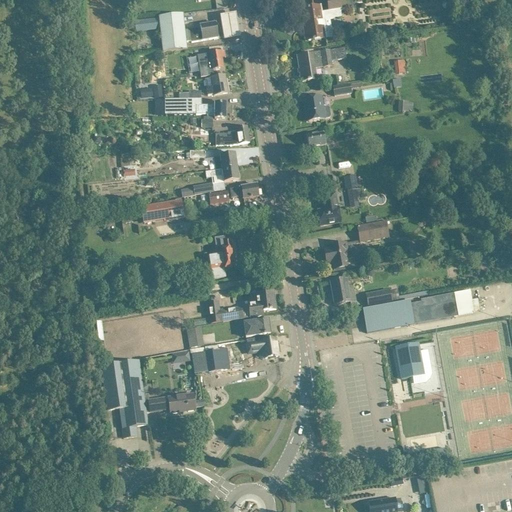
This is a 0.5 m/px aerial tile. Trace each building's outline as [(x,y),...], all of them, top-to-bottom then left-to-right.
[(346,12),(343,0),(326,0),(328,12),(322,13),(321,7),(301,10),(301,11),(297,12),(299,26),(305,25),(306,32),(304,33),(306,42),(334,37),(333,31),(333,30),(332,29),(332,28),(331,21),(332,21),(333,20),(335,19),(336,18),(336,17),(337,16),(337,15),(338,13),(346,12)] [(441,3),(440,5),(440,7),(441,9),(443,11),(445,11),(447,11),(449,11),(451,9),(451,7),(451,5),(451,3),(449,1),(447,0),(445,0),(443,1),(441,3)] [(224,37),(240,35),(236,11),(220,13),(224,37)] [(182,16),(172,17),(158,20),(135,23),(136,34),(159,31),(162,53),(187,51),(186,43),(191,42),(191,43),(218,39),(215,24),(200,27),(200,29),(184,31),(182,16)] [(307,55),(297,57),(299,70),(301,70),(301,74),(300,74),(301,83),(307,82),(316,80),(315,72),(314,70),(332,67),(332,64),(331,62),(347,59),(345,49),(312,55),(307,55)] [(204,55),(197,57),(201,78),(214,76),(213,71),(223,70),(220,53),(210,54),(204,55)] [(405,75),(404,62),(397,62),(394,63),(395,76),(399,75),(405,75)] [(224,77),(215,78),(210,79),(214,97),(228,94),(224,77)] [(350,85),(333,88),(335,97),(351,95),(350,85)] [(179,100),(200,100),(200,92),(188,92),(188,95),(179,95),(179,100)] [(312,99),(302,101),(304,110),(306,109),(309,123),(318,121),(326,120),(326,119),(328,118),(329,117),(328,110),(326,109),(325,109),(323,97),(312,99)] [(415,98),(405,98),(406,109),(416,109),(415,98)] [(166,101),(166,116),(207,116),(206,118),(214,118),(214,119),(226,120),(226,105),(214,105),(214,107),(200,107),(200,100),(179,100),(166,101)] [(228,135),(215,135),(215,147),(229,147),(240,145),(250,144),(247,128),(237,129),(236,130),(237,133),(227,134),(228,135)] [(323,134),(316,135),(306,137),(308,150),(326,146),(323,134)] [(220,158),(214,159),(216,172),(222,171),(237,168),(235,155),(225,157),(220,158)] [(209,173),(205,174),(206,180),(210,179),(223,177),(224,183),(229,183),(239,181),(237,168),(222,171),(216,172),(209,173)] [(213,193),(212,185),(180,191),(182,199),(213,193)] [(256,186),(246,187),(230,190),(231,198),(245,195),(246,200),(258,198),(256,186)] [(359,189),(347,191),(349,205),(359,203),(358,199),(361,198),(359,189)] [(210,206),(229,203),(227,193),(208,196),(210,206)] [(337,209),(335,195),(321,197),(323,207),(324,207),(325,211),(317,212),(320,227),(340,224),(338,209),(337,209)] [(143,225),(153,224),(184,219),(181,202),(140,208),(143,225)] [(483,207),(479,216),(488,221),(492,212),(483,207)] [(389,239),(386,223),(357,228),(360,244),(389,239)] [(215,240),(217,249),(217,254),(208,255),(210,269),(202,270),(204,281),(225,278),(224,270),(233,268),(229,240),(225,240),(224,238),(215,240)] [(329,247),(330,250),(324,251),(327,264),(332,263),(333,272),(356,268),(354,259),(348,260),(345,245),(329,247)] [(86,283),(95,282),(93,266),(84,267),(86,283)] [(347,280),(340,281),(330,283),(334,306),(351,303),(347,280)] [(239,290),(238,300),(252,300),(252,290),(239,290)] [(399,302),(399,300),(397,290),(390,291),(365,295),(368,307),(399,302)] [(274,292),(255,295),(256,304),(248,305),(250,318),(263,317),(262,312),(276,311),(274,292)] [(452,295),(456,318),(474,314),(470,292),(452,295)] [(413,326),(456,318),(452,295),(421,301),(421,303),(409,305),(413,326)] [(367,334),(413,326),(409,305),(405,306),(405,302),(363,308),(367,334)] [(243,319),(241,309),(219,312),(218,303),(208,305),(211,324),(243,319)] [(268,320),(243,323),(246,339),(270,335),(268,320)] [(103,342),(103,333),(102,323),(91,325),(93,343),(103,342)] [(201,329),(187,331),(189,349),(204,347),(201,329)] [(263,338),(247,340),(247,345),(248,354),(264,352),(265,359),(277,357),(275,341),(263,343),(263,338)] [(419,345),(395,349),(401,380),(425,375),(419,345)] [(205,353),(192,355),(194,375),(207,373),(208,373),(221,371),(220,364),(226,363),(224,351),(218,352),(217,347),(205,348),(205,353)] [(138,364),(101,369),(108,413),(119,412),(123,440),(137,438),(136,428),(147,426),(146,416),(138,364)] [(195,411),(194,402),(193,396),(168,399),(170,415),(178,414),(178,412),(183,412),(183,413),(195,411)] [(166,412),(164,402),(164,400),(148,402),(150,414),(166,412)] [(442,448),(450,447),(447,412),(439,412),(442,448)] [(445,449),(427,453),(428,461),(446,457),(445,449)] [(511,511),(511,497),(466,503),(466,511),(511,511)] [(401,499),(395,500),(368,504),(369,511),(402,511),(402,509),(402,502),(401,502),(401,499)]
